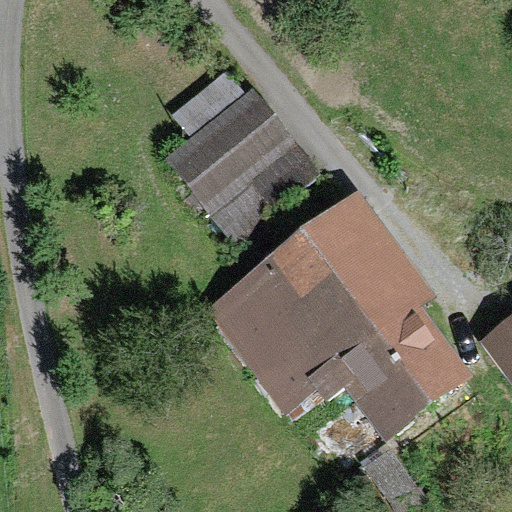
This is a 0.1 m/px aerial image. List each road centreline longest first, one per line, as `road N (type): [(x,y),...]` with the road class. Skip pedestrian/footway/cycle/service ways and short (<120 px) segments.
road 1 (residential): [(76,511),(21,262),(3,102),(14,0)]
road 2 (track): [(433,262),(211,0)]
